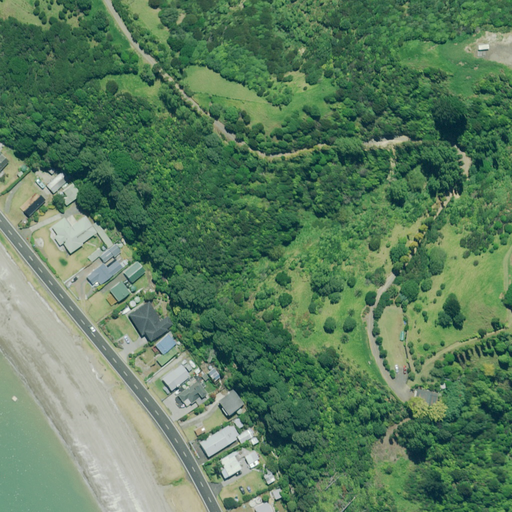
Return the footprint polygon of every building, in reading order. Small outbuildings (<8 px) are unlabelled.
[(0,170),(9,161),(0,153),(0,170)] [(44,189),(43,190),(47,195),(48,194),(49,196),(61,186),(54,178),(43,187),(44,189)] [(70,181),(57,192),(67,205),(81,194),(70,181)] [(98,235),(92,226),(85,217),(70,227),(65,220),(64,218),(49,228),(53,234),(50,236),(61,251),(66,248),(70,253),(82,244),(81,243),(93,235),(94,238),(98,235)] [(119,235),(116,231),(110,236),(113,240),(119,235)] [(100,286),(128,264),(121,255),(116,259),(115,257),(121,252),(115,244),(100,256),(101,258),(98,260),(101,264),(90,273),(100,286)] [(103,253),(99,248),(88,257),(91,262),(103,253)] [(139,272),(132,264),(124,271),(131,278),(139,272)] [(130,292),(121,281),(110,289),(112,292),(105,297),(112,306),(130,292)] [(161,321),(148,300),(126,314),(139,335),(143,333),(149,341),(167,330),(166,328),(173,324),(168,316),(161,321)] [(163,355),(176,343),(173,340),(176,338),(171,332),(155,345),(163,355)] [(188,370),(182,363),(163,378),(172,389),(187,378),(184,373),(188,370)] [(206,394),(198,381),(178,395),(182,402),(188,399),(191,404),(196,400),(198,405),(204,401),(201,397),(206,394)] [(234,410),(238,415),(243,411),(240,406),(243,404),(233,389),(217,401),(222,407),(220,408),(226,416),(234,410)] [(439,393),(417,389),(416,398),(417,398),(416,405),(436,408),(439,393)] [(242,426),(238,419),(234,421),(238,428),(242,426)] [(233,426),(230,428),(228,426),(199,443),(208,456),(236,439),(234,437),(238,434),(233,426)] [(254,436),(250,429),(237,437),(241,443),(254,436)] [(238,464),(242,462),(236,451),(218,461),(222,467),(219,469),(224,478),(241,469),(238,464)] [(259,459),(254,451),(244,456),(248,464),(259,459)] [(269,471),(263,475),(268,484),(274,481),(269,471)]
